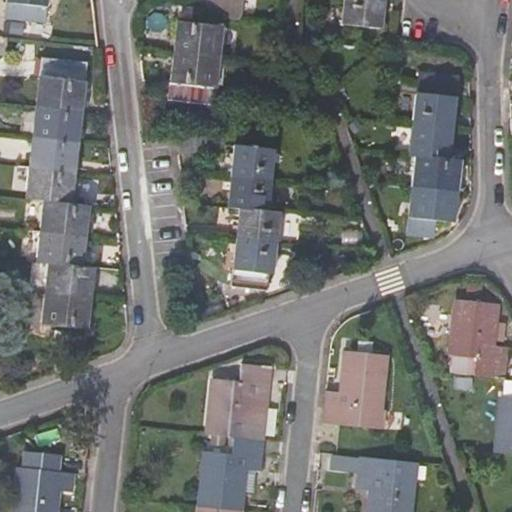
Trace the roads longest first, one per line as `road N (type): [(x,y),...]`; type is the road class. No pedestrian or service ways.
road 1 (residential): [(156,360),(122,0)]
road 2 (residential): [(506,243),(498,31)]
road 3 (residential): [(293,511),(313,307)]
road 4 (residential): [(313,307),(506,243)]
road 5 (residential): [(156,360),(313,307)]
road 6 (residential): [(118,373),(103,511)]
road 7 (residential): [(0,413),(118,373)]
